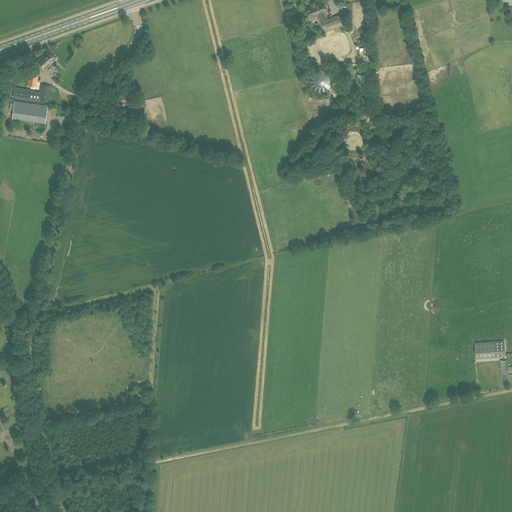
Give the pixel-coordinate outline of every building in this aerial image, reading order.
[(340,22),(338,15),(327,20),(324,12),(328,11),(324,1),(315,5),(316,6),(309,9),(311,16),(317,13),(321,22),(323,21),(326,27),(340,22)] [(57,59),(49,50),(36,61),(44,70),(57,59)] [(368,75),(356,74),(357,69),(347,67),(345,85),(355,86),(355,84),(367,85),(368,75)] [(311,77),(310,82),(311,87),(315,90),(319,92),(324,92),(329,89),(332,85),(333,80),(331,75),(327,72),(323,70),(318,70),(314,72),(311,77)] [(37,87),(38,74),(29,72),(27,86),(37,87)] [(48,102),(51,85),(41,84),(40,91),(14,87),(13,97),(48,102)] [(45,123),(48,106),(14,101),(12,118),(45,123)] [(124,116),(135,114),(133,106),(123,108),(124,116)] [(476,358),(496,357),(506,356),(504,341),(475,343),(476,358)] [(503,374),(504,385),(511,384),(511,373),(508,374),(508,373),(507,373),(507,360),(500,361),(501,374),(503,374)]
